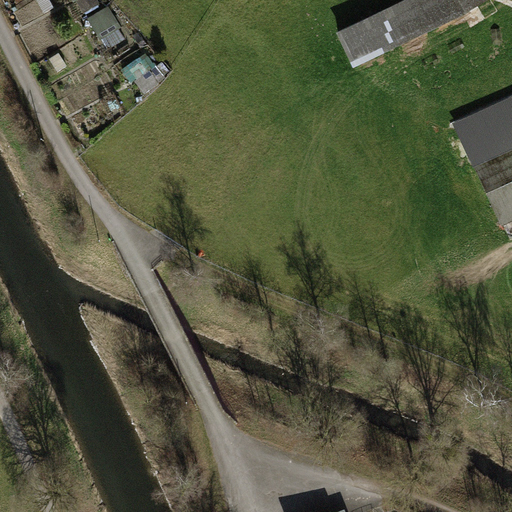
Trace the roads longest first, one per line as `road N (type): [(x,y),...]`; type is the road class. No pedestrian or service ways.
road 1 (track): [(115,223),(191,265),(511,403)]
road 2 (track): [(448,511),(222,428)]
road 3 (track): [(51,511),(0,389)]
